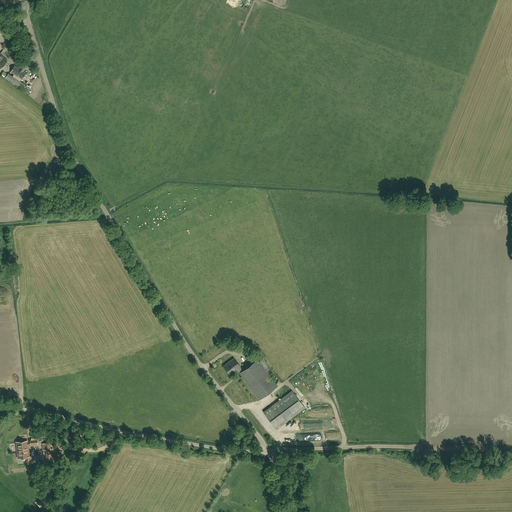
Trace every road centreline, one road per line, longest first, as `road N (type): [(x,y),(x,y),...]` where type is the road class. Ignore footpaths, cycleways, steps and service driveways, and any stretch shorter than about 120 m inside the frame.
road 1 (unclassified): [(270,451),(196,361),(68,144),(22,5)]
road 2 (unclassified): [(0,405),(141,438),(270,451)]
